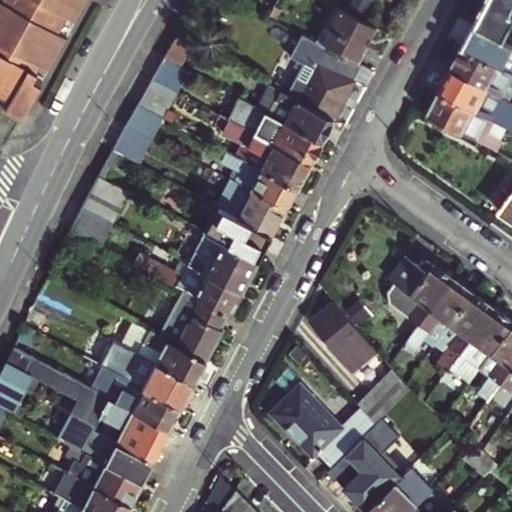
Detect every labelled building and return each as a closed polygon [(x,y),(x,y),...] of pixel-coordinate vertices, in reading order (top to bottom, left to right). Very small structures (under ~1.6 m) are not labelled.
[(0,0),(0,89),(15,97),(11,105),(10,106),(26,115),(47,81),(38,76),(47,61),(56,65),(73,34),(65,30),(74,13),(83,17),(93,0),(0,0)] [(350,0),(348,7),(368,15),(374,0),(350,0)] [(511,0),(487,0),(476,22),(507,38),(511,28),(511,0)] [(337,4),(326,23),(333,27),(343,7),(337,4)] [(355,58),(374,23),(368,20),(343,7),(333,27),(326,23),(318,39),(355,58)] [(83,17),(74,13),(65,30),(73,34),(83,17)] [(202,26),(189,19),(180,34),(194,42),(202,26)] [(511,40),(507,38),(476,22),(465,44),(511,68),(511,40)] [(303,61),(287,91),(336,117),(364,63),(355,58),(318,39),(302,31),(290,54),(303,61)] [(180,34),(168,56),(182,64),(194,42),(180,34)] [(511,68),(465,44),(454,66),(506,93),(511,83),(511,68)] [(155,78),(180,91),(192,69),(182,64),(168,56),(155,78)] [(56,65),(47,61),(38,76),(47,81),(56,65)] [(454,66),(442,89),(496,117),(500,109),(511,115),(511,96),(506,93),(454,66)] [(141,101),(168,115),(180,91),(155,78),(141,101)] [(264,107),(324,138),(336,117),(287,91),(280,87),(276,85),(264,107)] [(0,89),(0,98),(11,105),(15,97),(0,89)] [(442,89),(430,112),(499,148),(511,125),(496,117),(442,89)] [(245,97),(238,110),(233,119),(313,160),(324,138),(264,107),(245,97)] [(168,115),(141,101),(130,121),(156,134),(157,135),(168,115)] [(252,143),(245,155),(300,184),(313,160),(233,119),(225,115),(219,126),(252,143)] [(130,121),(115,148),(141,162),(156,134),(130,121)] [(300,184),(245,155),(229,147),(224,157),(243,167),(238,177),(289,204),(300,184)] [(102,173),(84,205),(108,217),(125,185),(102,173)] [(222,203),(242,214),(275,231),(289,204),(238,177),(235,176),(226,194),(223,192),(218,201),(222,203)] [(511,195),(502,209),(511,216),(511,195)] [(275,232),(275,231),(242,214),(222,203),(208,229),(211,230),(229,240),(261,257),(267,245),(259,241),(266,228),(275,232)] [(74,227),(98,240),(110,218),(108,217),(84,205),(74,227)] [(267,245),(275,232),(266,228),(259,241),(267,245)] [(211,230),(194,262),(245,289),(261,257),(229,240),(211,230)] [(143,252),(138,261),(204,295),(230,308),(233,310),(245,289),(194,262),(191,261),(185,272),(165,261),(163,263),(143,252)] [(421,322),(455,275),(434,261),(429,260),(427,261),(425,262),(412,254),(395,277),(401,281),(394,291),(397,304),(421,322)] [(454,321),(476,290),(455,275),(421,322),(409,339),(420,347),(429,334),(439,342),(442,337),(454,321)] [(451,367),(495,304),(476,290),(454,321),(465,329),(453,345),(442,360),(451,367)] [(230,308),(204,295),(180,341),(209,357),(226,325),(222,323),(230,308)] [(381,351),(338,301),(317,319),(360,368),(381,351)] [(488,361),(511,326),(511,316),(495,304),(451,367),(462,375),(478,354),(488,361)] [(144,322),(136,317),(131,326),(140,330),(144,322)] [(465,329),(454,321),(442,337),(453,345),(465,329)] [(27,322),(19,338),(29,343),(37,327),(27,322)] [(144,322),(140,330),(132,345),(142,350),(148,338),(154,327),(144,322)] [(511,369),(511,326),(488,361),(498,368),(486,384),(496,391),(511,369)] [(167,348),(161,360),(198,379),(209,357),(180,341),(154,327),(148,338),(167,348)] [(119,371),(132,377),(184,404),(198,379),(161,360),(142,350),(132,345),(117,337),(104,362),(119,371)] [(167,348),(148,338),(142,350),(161,360),(167,348)] [(302,342),(295,349),(303,358),(310,351),(302,342)] [(62,436),(67,439),(144,480),(156,458),(97,426),(113,395),(96,386),(16,343),(0,374),(0,403),(13,410),(20,414),(42,373),(46,375),(44,379),(78,396),(80,393),(83,395),(62,436)] [(398,367),(362,403),(364,405),(379,422),(415,387),(410,382),(398,367)] [(511,369),(496,391),(485,407),(494,414),(511,389),(511,369)] [(128,384),(132,377),(119,371),(113,384),(119,387),(122,381),(128,384)] [(101,378),(96,386),(113,395),(172,427),(184,404),(132,377),(128,384),(122,381),(119,387),(113,384),(101,378)] [(303,436),(318,452),(322,449),(336,464),(354,446),(379,422),(364,405),(345,424),(304,381),(276,409),(294,427),(291,430),(300,439),(303,436)] [(172,427),(113,395),(97,426),(156,458),(172,427)] [(0,432),(1,433),(13,410),(0,403),(0,432)] [(103,475),(98,484),(132,502),(144,480),(67,439),(60,453),(78,463),(103,475)] [(502,463),(486,449),(479,443),(467,454),(490,474),(496,468),(502,463)] [(373,466),(354,446),(336,464),(332,468),(351,487),(373,466)] [(91,498),(87,506),(99,511),(127,511),(132,502),(98,484),(74,472),(55,462),(48,475),(70,487),(91,498)] [(78,463),(74,472),(98,484),(103,475),(78,463)] [(414,463),(391,485),(369,506),(374,511),(406,511),(417,502),(435,485),(414,463)] [(511,471),(502,463),(496,468),(511,482),(511,471)] [(391,485),(373,466),(351,487),(369,506),(391,485)] [(234,511),(250,497),(240,486),(224,508),(228,511),(234,511)] [(70,487),(66,495),(87,506),(91,498),(70,487)] [(32,511),(99,511),(87,506),(66,495),(63,494),(53,511),(47,511),(35,506),(32,511)] [(250,497),(234,511),(255,511),(260,507),(250,497)] [(426,511),(417,502),(406,511),(426,511)]
